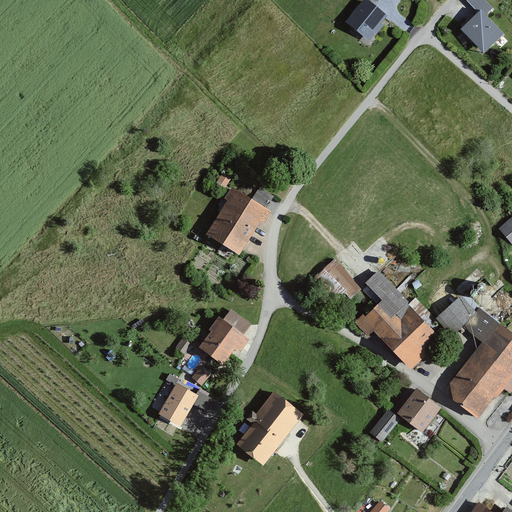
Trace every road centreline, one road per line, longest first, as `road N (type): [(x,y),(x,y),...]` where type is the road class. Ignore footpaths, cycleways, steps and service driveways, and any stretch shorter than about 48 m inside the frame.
road 1 (residential): [(272,292),(278,216),(424,33)]
road 2 (residential): [(499,450),(434,390),(272,292)]
road 3 (track): [(115,0),(298,185)]
road 4 (residential): [(162,511),(257,350),(272,292)]
road 5 (track): [(372,98),(482,212),(487,260),(501,279)]
road 6 (track): [(288,200),(359,269),(371,296),(345,331)]
